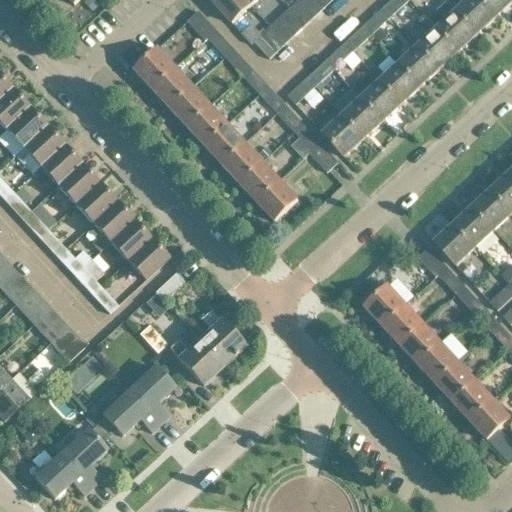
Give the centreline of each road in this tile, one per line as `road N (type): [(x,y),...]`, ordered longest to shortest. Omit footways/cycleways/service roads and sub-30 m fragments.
road 1 (residential): [(265,311),(511,89)]
road 2 (residential): [(265,311),(61,95)]
road 3 (residential): [(155,511),(315,365)]
road 4 (residential): [(451,511),(315,365)]
road 5 (residential): [(61,95),(159,0)]
